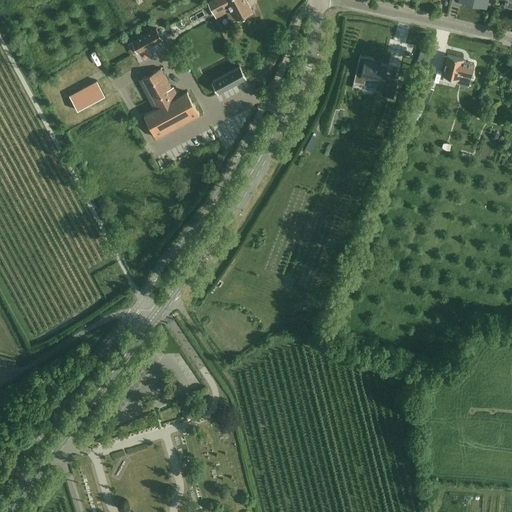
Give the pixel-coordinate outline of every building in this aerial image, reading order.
[(212,0),(208,3),(214,14),(228,6),(236,20),(252,11),(246,0),(212,0)] [(132,41),(138,51),(138,52),(162,39),(156,28),(132,41)] [(128,50),(134,61),(139,59),(133,47),(128,50)] [(447,54),(442,75),(459,79),(458,81),(469,84),(474,63),(463,60),(464,58),(447,54)] [(360,55),(354,80),(354,81),(364,83),(366,77),(384,82),(382,87),(387,89),(385,96),(393,98),(395,91),(398,78),(397,78),(396,77),(396,78),(390,77),(391,76),(385,75),(388,65),(381,63),(373,61),(373,59),(374,59),(374,58),(360,55)] [(219,92),(246,78),(240,66),(213,81),(219,92)] [(156,137),(199,114),(187,92),(178,96),(173,86),(171,87),(161,68),(138,80),(154,109),(144,115),(156,137)] [(83,100),(109,89),(104,75),(77,85),(83,100)] [(421,77),(412,99),(422,103),(429,87),(431,81),(421,77)] [(491,133),(490,138),(493,141),(497,140),(498,136),(495,133),(491,133)] [(173,147),(179,145),(176,139),(164,145),(171,158),(177,155),(173,147)] [(216,240),(223,234),(219,229),(212,235),(216,240)] [(186,411),(180,413),(183,421),(189,419),(186,411)]
